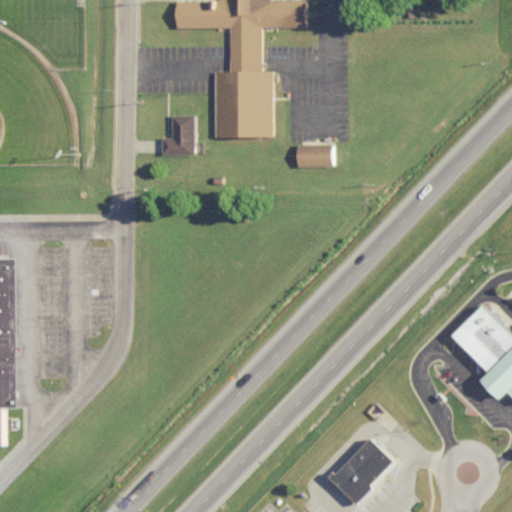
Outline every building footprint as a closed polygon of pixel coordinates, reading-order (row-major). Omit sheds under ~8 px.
[(310,0),(310,27),(263,28),(263,69),(276,69),(276,136),(218,136),(218,71),(232,71),(232,27),(181,27),(181,0),(310,0)] [(197,151),(196,112),(174,112),(174,135),(164,135),(164,151),(197,151)] [(336,164),(335,141),(300,142),(300,164),(336,164)] [(0,254),(20,254),(21,406),(0,406),(0,254)] [(464,331),(496,298),(511,314),(511,393),(493,375),(501,367),(464,331)] [(343,473),(370,499),(388,480),(385,477),(408,454),(384,431),(343,473)]
